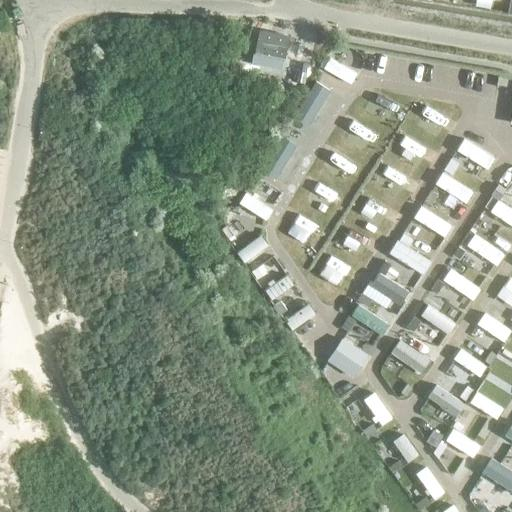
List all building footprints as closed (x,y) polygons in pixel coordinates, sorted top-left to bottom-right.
[(259,34),(255,53),(285,59),(288,42),(284,35),(264,31),(259,34)] [(323,69),(351,84),(357,73),(329,58),(323,69)] [(298,118),(311,126),(332,91),(319,83),(298,118)] [(299,146),(285,138),(264,172),(277,180),(299,146)] [(457,150),(488,169),(495,158),(464,138),(457,150)] [(442,172),(435,184),(466,203),(473,191),(442,172)] [(239,203),(266,220),(273,210),(246,192),(239,203)] [(511,225),(511,209),(498,200),(490,211),(511,225)] [(414,217),(445,237),(452,225),(421,206),(414,217)] [(467,245),(497,266),(504,255),(474,234),(467,245)] [(245,263),(268,245),(261,235),(237,253),(245,263)] [(389,253),(423,275),(431,261),(397,240),(389,253)] [(443,280),(473,300),(480,289),(450,269),(443,280)] [(271,302),(295,284),(290,276),(266,293),(271,302)] [(285,321),(292,330),(315,314),(309,304),(285,321)] [(382,335),(389,324),(358,304),(352,315),(382,335)] [(421,315),(448,334),(455,324),(428,305),(421,315)] [(503,342),(511,331),(485,313),(477,323),(503,342)] [(308,352),(317,359),(333,337),(323,330),(308,352)] [(342,338),(328,361),(354,378),(369,355),(342,338)] [(453,359),(479,377),(486,366),(460,348),(453,359)] [(511,359),(503,354),(497,364),(511,373),(511,359)] [(456,417),(465,404),(436,385),(428,397),(456,417)] [(503,408),(476,391),(470,402),(496,419),(503,408)] [(382,425),(392,418),(374,392),(364,400),(382,425)] [(472,457),(480,446),(453,429),(446,440),(472,457)] [(408,462),(418,455),(403,433),(393,441),(408,462)] [(511,451),(498,442),(492,453),(511,465),(511,451)] [(434,499),(444,492),(426,466),(416,473),(434,499)] [(511,479),(508,476),(501,487),(511,493),(511,479)]
